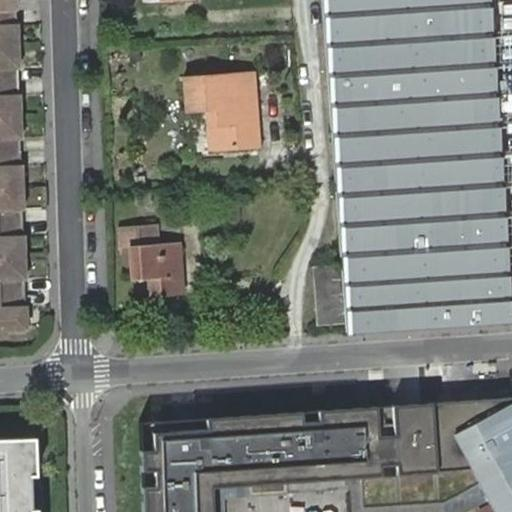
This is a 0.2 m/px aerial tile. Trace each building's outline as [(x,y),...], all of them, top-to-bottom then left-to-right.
[(0,0),(0,10),(15,10),(15,0),(0,0)] [(346,323),(347,332),(511,321),(491,28),(489,0),(322,0),(326,41),(337,190),(342,264),(343,278),(344,293),(345,307),(346,323)] [(15,10),(0,10),(0,46),(17,46),(15,10)] [(511,27),(491,28),(511,321),(511,27)] [(17,46),(0,46),(0,81),(18,81),(17,46)] [(253,73),(233,74),(234,92),(254,91),(253,73)] [(234,92),(233,74),(220,75),(220,77),(205,78),(205,76),(182,78),(184,111),(207,109),(207,126),(208,151),(258,147),(258,141),(256,122),(251,121),(250,105),(255,104),(254,91),(234,92)] [(0,117),(19,116),(18,81),(0,81),(0,117)] [(0,152),(20,152),(19,116),(0,117),(0,152)] [(0,187),(21,187),(20,152),(0,152),(0,187)] [(0,222),(22,222),(21,187),(0,187),(0,222)] [(0,257),(23,257),(22,222),(0,222),(0,257)] [(150,295),(182,292),(178,243),(157,245),(156,224),(119,227),(120,247),(129,247),(131,278),(148,277),(150,295)] [(0,292),(24,292),(23,257),(0,257),(0,292)] [(343,278),(342,264),(313,266),(314,281),(343,278)] [(343,278),(314,281),(315,296),(344,293),(343,278)] [(0,328),(25,327),(24,292),(0,292),(0,328)] [(315,296),(316,310),(345,307),(344,293),(315,296)] [(317,325),(346,323),(345,307),(316,310),(317,325)] [(360,508),(445,501),(479,483),(494,511),(511,511),(511,396),(390,405),(392,435),(377,436),(375,406),(317,411),(317,422),(301,424),(300,412),(204,419),(205,430),(151,434),(152,452),(139,452),(141,511),(210,511),(210,488),(246,485),(247,497),(286,494),(285,482),(358,476),(360,508)] [(32,438),(0,439),(0,511),(34,511),(35,509),(29,510),(28,474),(33,474),(32,438)]
